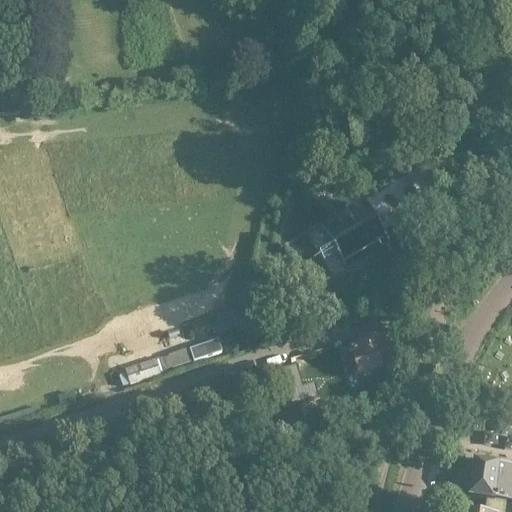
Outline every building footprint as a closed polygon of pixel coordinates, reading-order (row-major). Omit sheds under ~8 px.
[(369,208),(324,235),(341,262),(386,236),(369,208)] [(233,309),(210,316),(215,333),(238,327),(233,309)] [(382,340),(339,354),(348,382),(391,369),(382,340)] [(220,348),(196,355),(198,363),(222,355),(220,348)] [(154,362),(124,372),(129,387),(159,377),(154,362)] [(284,411),(318,401),(314,386),(302,389),(296,367),(284,371),(288,387),(278,390),(284,411)] [(497,466),(475,464),(470,498),(492,501),(493,500),(509,502),(510,501),(511,501),(511,469),(497,467),(497,466)]
